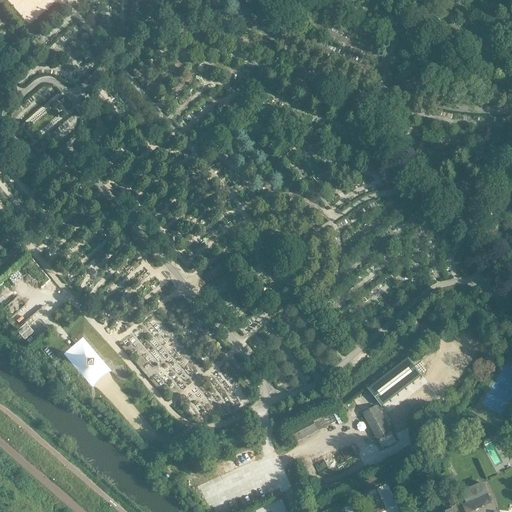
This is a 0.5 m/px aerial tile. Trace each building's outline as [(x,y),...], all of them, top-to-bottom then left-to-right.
[(462,336),(436,364),(450,377),(476,349),(462,336)] [(85,338),(64,355),(92,387),(112,370),(85,338)] [(422,375),(409,357),(368,387),(382,405),(422,375)] [(393,434),(377,406),(363,414),(379,442),(393,434)] [(318,431),(313,422),(312,419),(288,431),(295,443),(318,431)] [(243,440),(232,442),(234,453),(245,451),(243,440)] [(461,491),(466,502),(488,493),(483,482),(461,491)] [(375,489),(359,496),(362,503),(378,495),(375,489)]
